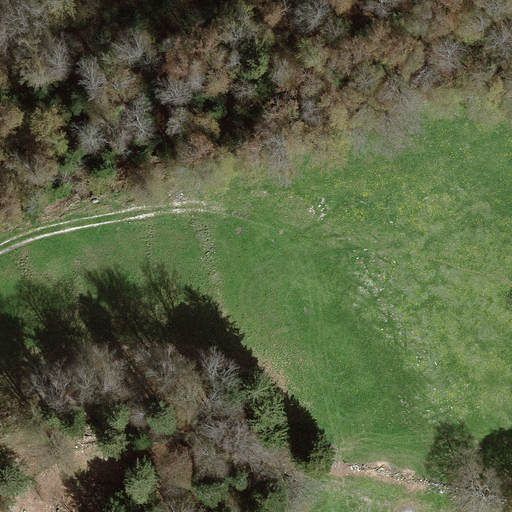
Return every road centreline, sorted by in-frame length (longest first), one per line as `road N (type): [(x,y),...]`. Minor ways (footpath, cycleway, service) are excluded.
road 1 (track): [(0,250),(133,210),(196,205),(257,218)]
road 2 (track): [(257,218),(511,291)]
